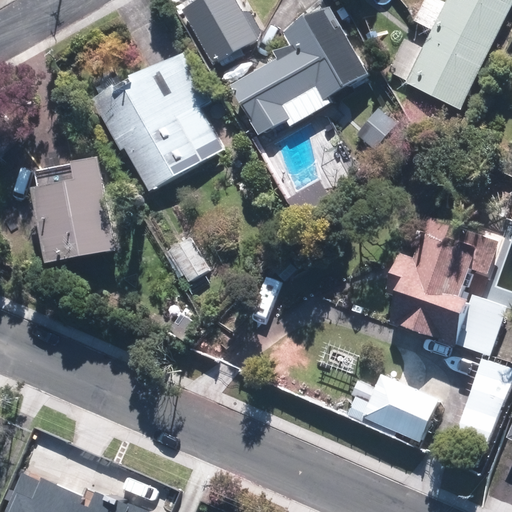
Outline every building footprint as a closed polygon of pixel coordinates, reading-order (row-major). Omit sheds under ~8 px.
[(234,0),(201,0),(183,11),(215,65),(258,40),(234,0)] [(461,111),(511,8),(511,0),(449,0),(448,4),(439,0),(426,0),(415,22),(434,31),(426,48),(405,38),(388,73),(407,82),(406,84),(461,111)] [(324,101),(369,75),(328,8),(286,34),(294,47),(275,54),(280,62),(233,90),(261,136),(291,118),(284,107),(301,98),(305,104),(319,93),(324,101)] [(151,193),(226,151),(202,108),(219,99),(190,47),(93,101),(122,152),(127,150),(151,193)] [(119,252),(100,160),(37,172),(40,189),(33,190),(48,266),(119,252)] [(498,243),(425,218),(411,258),(398,254),(386,291),(399,295),(389,324),(456,346),(471,302),(461,298),(471,269),(487,275),(498,243)] [(187,286),(212,270),(192,239),(167,255),(187,286)] [(300,277),(286,256),(266,270),(280,291),(300,277)] [(456,346),(491,358),(508,308),(473,296),(471,302),(456,346)] [(486,451),(511,392),(511,373),(481,360),(448,434),(486,451)] [(397,433),(421,444),(440,402),(382,375),(377,388),(360,380),(353,396),(357,398),(349,416),(395,437),(397,433)] [(143,511),(85,486),(81,494),(42,477),(40,482),(24,475),(7,511),(143,511)]
